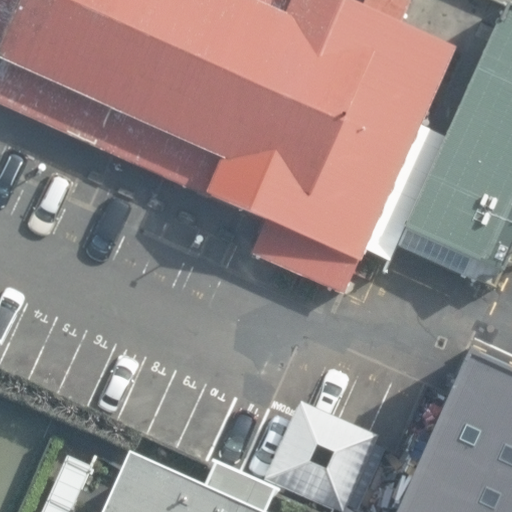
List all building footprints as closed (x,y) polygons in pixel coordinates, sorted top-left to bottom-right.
[(366,0),(364,7),(348,0),(0,0),(0,55),(7,58),(0,73),(0,103),(269,222),(256,253),(349,294),(459,46),(401,21),(410,0),(366,0)] [(511,8),(499,2),(393,243),(495,288),(511,250),(511,8)] [(511,511),(511,363),(470,345),(393,511),(511,511)] [(359,511),(390,446),(302,403),(268,474),(348,511),(359,511)] [(226,511),(117,463),(94,511),(226,511)]
